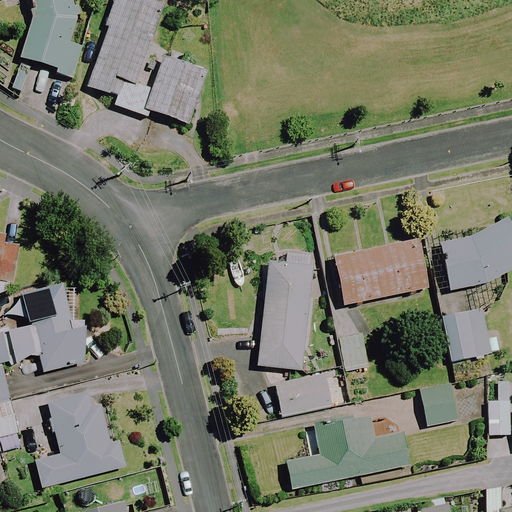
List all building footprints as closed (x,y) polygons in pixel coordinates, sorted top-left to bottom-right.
[(32,0),(34,14),(19,61),(57,73),(56,75),(71,80),(73,76),(81,49),(69,45),(76,23),(76,19),(73,0),(32,0)] [(164,0),(117,0),(88,91),(116,100),(113,109),(146,120),(148,114),(188,127),(205,76),(163,62),(153,92),(137,86),(161,11),(165,0),(164,0)] [(504,298),(499,279),(511,271),(511,231),(505,221),(475,239),(438,246),(447,294),(471,287),(476,305),(504,298)] [(0,272),(13,274),(15,247),(4,246),(5,237),(0,236),(0,272)] [(426,292),(416,244),(333,261),(343,309),(426,292)] [(311,269),(282,267),(267,265),(257,370),(300,374),(311,269)] [(4,335),(12,365),(38,359),(42,376),(87,364),(79,332),(73,333),(61,286),(20,297),(29,329),(4,335)] [(486,340),(481,313),(442,320),(450,365),(499,356),(495,339),(486,340)] [(368,369),(358,323),(334,328),(344,374),(368,369)] [(12,365),(4,335),(0,336),(0,440),(18,436),(1,368),(12,365)] [(329,411),(323,379),(274,388),(280,420),(329,411)] [(455,425),(449,389),(419,395),(426,430),(455,425)] [(87,411),(84,398),(46,407),(59,458),(35,465),(41,491),(123,470),(116,445),(111,446),(101,408),(87,411)] [(508,404),(488,405),(488,439),(509,438),(508,404)] [(400,436),(344,448),(339,426),(316,431),(318,440),(311,441),(315,460),(285,466),(291,493),(407,468),(400,436)] [(444,506),(443,500),(424,504),(425,510),(415,511),(450,511),(449,505),(444,506)]
